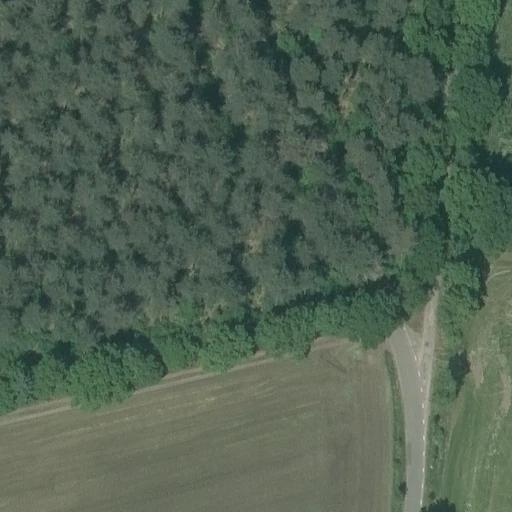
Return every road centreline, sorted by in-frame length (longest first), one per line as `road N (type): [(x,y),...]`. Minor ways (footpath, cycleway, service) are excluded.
road 1 (unclassified): [(411,511),(421,400),(244,0)]
road 2 (track): [(438,222),(458,0)]
road 3 (track): [(421,400),(438,222)]
